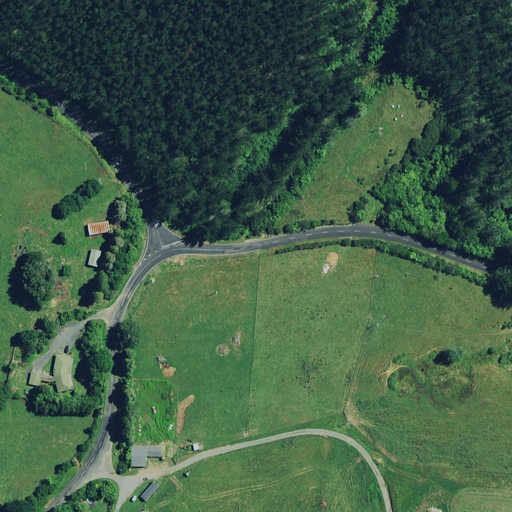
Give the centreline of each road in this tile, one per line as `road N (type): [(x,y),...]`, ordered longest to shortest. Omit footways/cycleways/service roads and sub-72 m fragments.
road 1 (unclassified): [(164,253),(347,229),(410,236),(511,269)]
road 2 (unclassified): [(45,511),(90,463),(108,429),(120,309),(144,267),(164,253)]
road 3 (unclassified): [(164,253),(103,133),(73,102),(0,53)]
